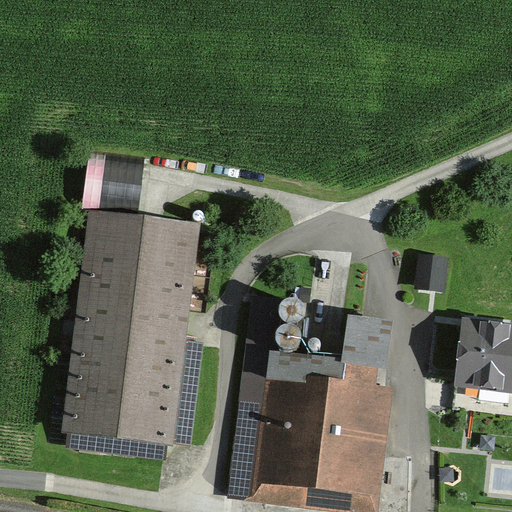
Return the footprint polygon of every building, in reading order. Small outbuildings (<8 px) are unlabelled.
[(207,230),(102,220),(80,440),(186,451),(207,230)] [(452,264),(427,262),(424,288),(449,291),(452,264)] [(287,303),(262,300),(237,496),(366,511),(377,511),(396,367),(412,369),(418,325),(376,320),(370,364),(281,353),(287,303)] [(439,373),(460,373),(460,324),(439,324),(439,373)] [(511,330),(475,327),(469,383),(511,387),(511,330)]
